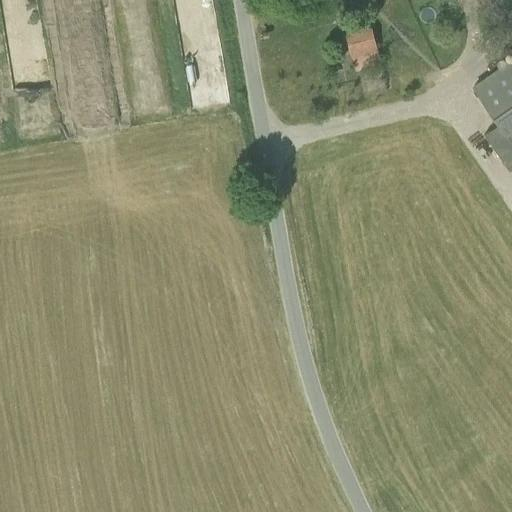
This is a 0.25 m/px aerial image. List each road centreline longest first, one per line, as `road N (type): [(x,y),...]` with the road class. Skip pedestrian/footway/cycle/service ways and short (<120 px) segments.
road 1 (unclassified): [(362,511),(303,356),(240,0)]
road 2 (unknown): [(263,132),(452,75),(493,32)]
